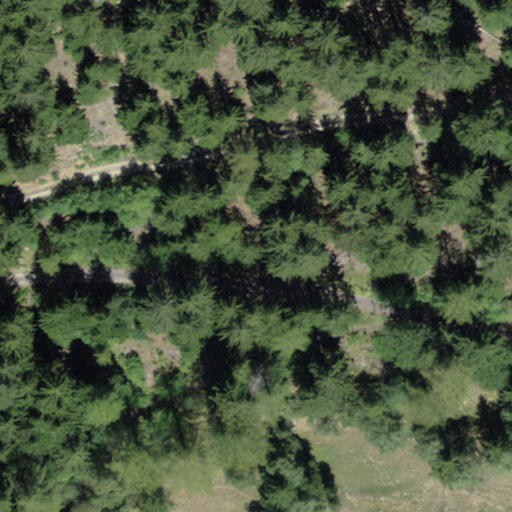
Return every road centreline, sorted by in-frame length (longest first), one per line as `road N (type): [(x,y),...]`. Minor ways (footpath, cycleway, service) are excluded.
road 1 (track): [(0,200),(352,116),(511,94)]
road 2 (track): [(0,278),(99,270),(388,301),(511,331)]
